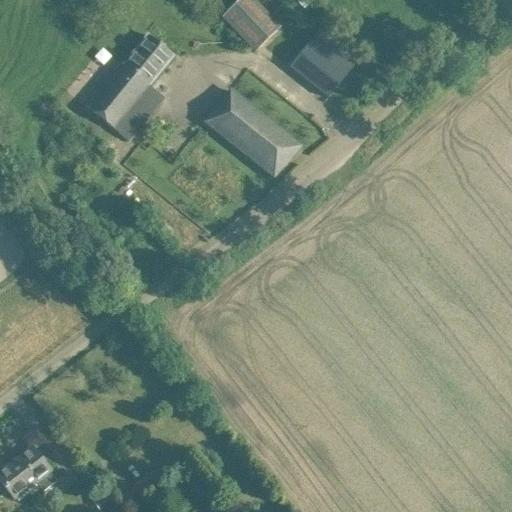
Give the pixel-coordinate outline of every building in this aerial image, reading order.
[(253,0),(240,0),(222,18),(255,52),(262,45),(280,28),(253,0)] [(319,32),(290,67),(327,99),(356,64),(319,32)] [(148,36),(135,52),(125,64),(122,62),(85,106),(112,129),(128,142),(163,99),(150,88),(174,58),(148,36)] [(274,179),(299,148),(231,92),(205,123),(274,179)] [(0,474),(0,481),(9,493),(14,500),(36,483),(43,493),(57,482),(32,450),(0,474)] [(120,498),(132,511),(155,511),(144,498),(162,484),(152,471),(134,485),(134,487),(120,498)] [(90,500),(99,511),(110,511),(118,506),(105,489),(90,500)]
